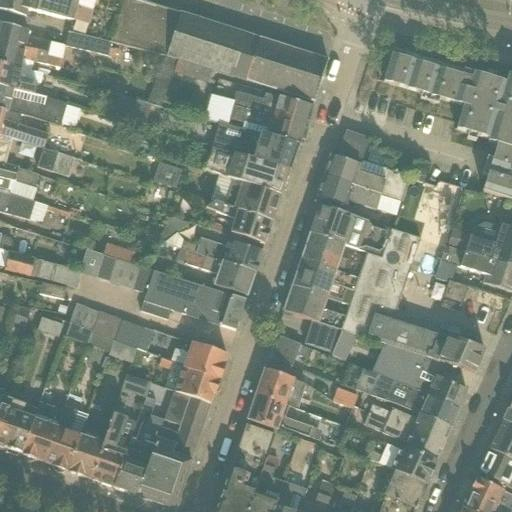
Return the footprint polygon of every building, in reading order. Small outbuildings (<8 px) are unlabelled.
[(66,0),(0,0),(0,11),(26,17),(27,10),(71,20),(69,32),(110,44),(120,13),(66,0)] [(66,0),(120,13),(123,0),(66,0)] [(181,15),(134,0),(123,0),(120,13),(110,44),(111,44),(165,57),(181,15)] [(236,79),(314,104),(328,62),(181,15),(165,57),(167,58),(166,60),(178,64),(212,74),(212,73),(235,80),(236,79)] [(0,25),(0,45),(6,47),(5,49),(37,59),(36,65),(45,66),(49,53),(50,45),(27,38),(28,32),(0,25)] [(110,44),(69,32),(65,48),(107,57),(111,44),(110,44)] [(0,45),(0,64),(27,71),(32,73),(32,72),(34,64),(36,65),(37,59),(5,49),(6,47),(0,45)] [(45,66),(64,70),(66,61),(62,60),(63,58),(49,53),(45,66)] [(391,57),(383,84),(463,108),(456,131),(463,133),(474,100),(451,92),(457,77),(391,57)] [(166,60),(157,86),(168,89),(174,74),(178,64),(166,60)] [(36,85),(25,82),(27,71),(0,64),(0,87),(34,95),(36,85)] [(212,74),(178,64),(174,74),(208,85),(212,74)] [(511,77),(508,77),(505,85),(463,72),(461,78),(457,77),(451,92),(474,100),(463,133),(487,141),(486,144),(497,147),(482,193),(511,202),(511,77)] [(56,97),(60,83),(46,80),(42,94),(56,97)] [(161,106),(168,89),(157,86),(150,103),(161,106)] [(0,87),(0,112),(23,117),(30,119),(60,128),(66,106),(46,100),(33,97),(34,95),(0,87)] [(238,94),(235,104),(234,109),(308,128),(309,124),(313,108),(279,98),(279,99),(265,95),(264,101),(256,99),(255,99),(238,94)] [(131,124),(137,102),(119,97),(113,119),(131,124)] [(131,124),(141,127),(145,128),(151,106),(137,102),(131,124)] [(229,121),(267,130),(266,137),(299,146),(302,147),(308,128),(234,109),(232,108),(229,121)] [(20,127),(23,117),(0,112),(0,137),(12,141),(43,150),(48,136),(20,127)] [(228,127),(220,125),(212,149),(289,172),(290,172),(299,146),(266,137),(260,135),(251,133),(242,131),(228,127)] [(370,140),(346,132),(338,156),(362,163),(370,140)] [(0,165),(5,167),(12,141),(0,137),(0,165)] [(241,184),(281,198),(289,172),(212,149),(211,148),(203,170),(203,171),(241,184)] [(43,151),(37,169),(51,173),(57,155),(43,151)] [(323,179),(378,198),(379,196),(403,204),(406,193),(410,194),(413,182),(409,180),(409,179),(362,163),(338,156),(337,159),(331,157),(323,179)] [(9,197),(33,205),(34,203),(31,202),(38,176),(18,170),(5,167),(0,165),(0,191),(10,194),(9,197)] [(183,172),(159,165),(152,184),(176,191),(183,172)] [(417,168),(413,182),(423,185),(427,172),(417,168)] [(343,216),(343,215),(345,208),(347,202),(374,211),(378,198),(323,179),(317,198),(321,200),(319,208),(343,216)] [(223,206),(272,224),(281,198),(241,184),(240,187),(231,184),(223,206)] [(0,191),(0,213),(29,221),(33,205),(9,197),(10,194),(0,191)] [(229,234),(264,246),(272,224),(223,206),(223,207),(212,203),(204,210),(233,220),(229,234)] [(390,232),(343,215),(343,216),(319,208),(309,237),(345,248),(365,255),(380,260),(390,232)] [(157,243),(163,245),(188,226),(170,220),(157,243)] [(470,238),(465,254),(511,269),(511,231),(500,227),(494,246),(470,238)] [(452,231),(447,246),(464,251),(468,236),(452,231)] [(380,260),(410,270),(420,241),(390,232),(380,260)] [(10,241),(0,237),(0,251),(11,254),(13,245),(12,242),(10,241)] [(361,268),(360,268),(341,261),(345,248),(309,237),(301,262),(356,281),(361,268)] [(201,241),(198,248),(183,243),(180,251),(254,275),(262,254),(229,243),(227,249),(201,241)] [(107,246),(104,256),(103,256),(101,261),(113,264),(127,267),(128,264),(130,265),(133,253),(107,246)] [(444,247),(439,262),(460,269),(485,277),(482,285),(511,294),(511,269),(465,254),(444,247)] [(0,267),(5,268),(4,272),(31,279),(31,277),(76,289),(81,273),(11,254),(0,251),(0,267)] [(254,275),(180,251),(177,261),(185,263),(184,267),(218,278),(214,288),(246,299),(254,275)] [(443,364),(474,374),(485,350),(448,338),(442,333),(393,316),(410,270),(380,260),(365,255),(362,264),(361,263),(360,268),(361,268),(356,281),(352,293),(348,307),(349,308),(346,319),(344,318),(339,332),(367,339),(426,358),(443,364)] [(95,280),(107,284),(113,264),(101,261),(95,280)] [(332,286),(345,291),(352,293),(356,281),(301,262),(292,289),(327,301),(332,286)] [(113,264),(107,284),(121,288),(127,267),(113,264)] [(141,269),(130,265),(128,264),(127,267),(121,288),(134,292),(141,269)] [(154,273),(141,269),(134,292),(146,296),(154,273)] [(140,313),(167,322),(170,312),(235,333),(245,302),(154,273),(146,296),(140,313)] [(468,288),(455,284),(450,282),(441,308),(459,314),(468,288)] [(64,302),(66,290),(43,285),(40,296),(64,302)] [(339,332),(344,318),(324,312),(327,301),(292,289),(283,314),(339,332)] [(341,305),(348,307),(352,293),(345,291),(341,305)] [(76,306),(69,325),(80,330),(88,310),(76,306)] [(65,316),(67,309),(59,307),(57,314),(65,316)] [(31,313),(19,309),(13,325),(25,329),(31,313)] [(88,310),(80,330),(92,334),(99,314),(88,310)] [(99,314),(92,334),(103,339),(111,318),(99,314)] [(111,318),(103,339),(113,342),(115,343),(122,323),(111,318)] [(48,337),(53,323),(41,319),(37,333),(48,337)] [(122,323),(115,343),(136,351),(144,331),(122,323)] [(146,355),(153,334),(144,331),(136,351),(146,355)] [(219,381),(227,357),(187,343),(184,353),(176,350),(171,362),(174,363),(173,364),(182,367),(182,368),(219,381)] [(305,360),(309,351),(300,347),(296,357),(305,360)] [(345,364),(350,354),(335,347),(330,358),(345,364)] [(458,411),(466,393),(441,382),(446,369),(441,367),(443,364),(426,358),(423,364),(400,354),(393,368),(388,380),(458,411)] [(171,373),(173,364),(174,363),(171,362),(171,363),(162,360),(159,368),(171,373)] [(219,381),(182,368),(182,369),(183,370),(175,393),(210,407),(219,381)] [(306,386),(264,371),(256,396),(290,409),(290,408),(298,411),(306,386)] [(151,385),(126,376),(121,392),(145,400),(151,385)] [(379,376),(370,396),(418,416),(450,430),(458,411),(388,380),(379,376)] [(46,389),(38,412),(37,412),(20,457),(22,458),(23,459),(23,461),(24,462),(26,463),(28,464),(29,464),(30,464),(32,463),(34,462),(43,465),(65,409),(64,409),(67,397),(46,389)] [(337,390),(332,404),(352,411),(357,398),(337,390)] [(2,395),(3,393),(0,391),(0,433),(12,403),(11,403),(12,399),(2,395)] [(175,393),(164,422),(180,428),(177,435),(159,429),(149,458),(150,458),(145,469),(147,470),(137,498),(175,511),(210,407),(175,393)] [(256,396),(247,422),(276,432),(278,427),(281,428),(281,429),(309,439),(313,429),(286,419),(290,409),(256,396)] [(37,412),(25,408),(12,403),(0,433),(0,450),(20,457),(37,412)] [(503,423),(511,427),(511,403),(503,423)] [(391,410),(389,414),(372,406),(368,416),(442,448),(450,430),(418,416),(416,420),(391,410)] [(87,417),(77,413),(65,409),(43,465),(52,469),(54,473),(61,475),(65,473),(68,474),(85,424),(85,423),(87,417)] [(113,416),(110,425),(111,425),(90,482),(113,490),(127,450),(136,424),(113,416)] [(364,426),(380,434),(405,445),(404,449),(435,465),(442,448),(368,416),(364,426)] [(95,427),(85,424),(68,474),(90,482),(111,425),(110,425),(98,420),(95,427)] [(511,427),(503,423),(500,428),(489,451),(511,462),(511,427)] [(264,467),(275,436),(246,426),(216,511),(248,511),(264,467)] [(401,448),(400,451),(387,446),(382,457),(370,453),(367,460),(391,470),(390,473),(425,488),(435,465),(404,449),(401,448)] [(113,490),(137,498),(147,470),(145,469),(150,458),(149,458),(127,450),(113,490)] [(478,473),(511,489),(511,462),(489,451),(478,473)] [(272,511),(283,484),(271,480),(274,471),(264,467),(248,511),(272,511)] [(413,511),(414,511),(425,488),(390,473),(380,496),(385,498),(384,499),(413,511)] [(511,511),(511,497),(501,492),(476,480),(476,479),(461,511),(462,511),(511,511)] [(324,511),(329,500),(333,485),(322,482),(314,504),(303,500),(299,511),(324,511)] [(299,511),(303,500),(292,497),(294,488),(283,484),(272,511),(299,511)] [(344,494),(341,504),(340,504),(337,511),(351,511),(356,498),(344,494)] [(381,507),(379,511),(413,511),(384,499),(381,507)]
